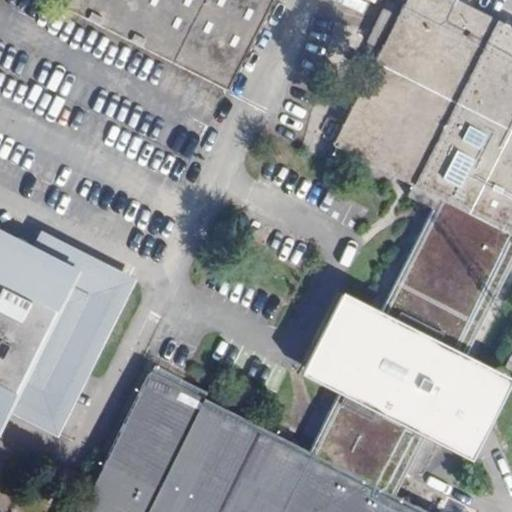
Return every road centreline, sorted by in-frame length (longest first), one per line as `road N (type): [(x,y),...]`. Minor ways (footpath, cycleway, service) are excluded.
road 1 (unknown): [(159,278),(262,339),(292,338),(335,244),(212,176)]
road 2 (unknown): [(159,278),(76,445),(61,452),(20,428),(0,444)]
road 3 (unknown): [(234,135),(0,33)]
road 4 (unknown): [(0,117),(193,212)]
road 5 (unknown): [(159,278),(0,199)]
road 6 (unknown): [(304,0),(234,135)]
